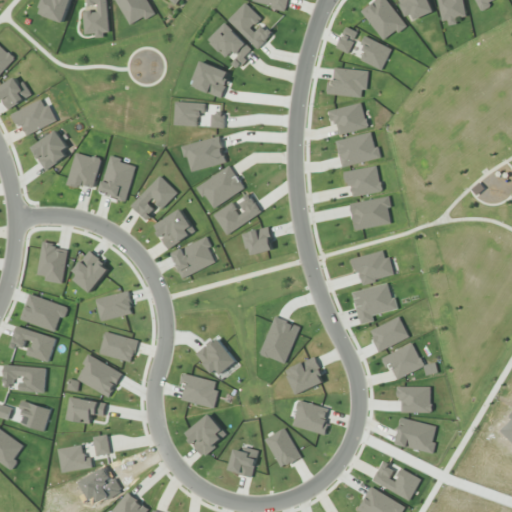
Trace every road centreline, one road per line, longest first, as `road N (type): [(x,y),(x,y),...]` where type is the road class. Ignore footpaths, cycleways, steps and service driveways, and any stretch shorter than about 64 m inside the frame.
road 1 (residential): [(15,220),(98,224),(152,275),(166,314),(155,394),(160,437),(193,483),(264,503),(307,491),(343,459),(358,391),(311,268),(296,184),(298,105),(326,0)]
road 2 (residential): [(0,151),(16,253),(0,305)]
